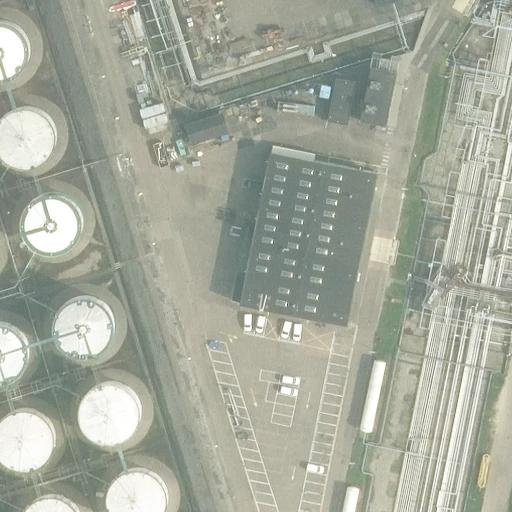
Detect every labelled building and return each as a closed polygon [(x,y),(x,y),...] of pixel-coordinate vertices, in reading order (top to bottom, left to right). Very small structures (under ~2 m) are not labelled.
[(332,0),(333,0),(375,0),(378,8),(404,0),(332,0)] [(30,55),(30,49),(30,43),(28,38),(26,33),(22,29),(18,25),(13,22),(8,20),(2,19),(0,19),(0,78),(2,78),(8,78),(13,76),(18,73),(22,69),(26,65),(28,60),(30,55)] [(360,122),(387,127),(397,74),(371,68),(360,122)] [(347,126),(356,83),(337,79),(328,122),(347,126)] [(55,142),(56,136),(55,131),(54,125),(51,121),(48,116),(43,113),(39,110),(33,108),(28,107),(23,108),(17,109),(12,111),(8,114),(4,118),(1,123),(0,125),(0,147),(1,149),(4,154),(8,158),(12,161),(17,163),(23,165),(28,165),(34,164),(39,162),(44,160),(48,156),(51,152),(54,147),(55,142)] [(223,115),(186,126),(192,147),(229,135),(223,115)] [(347,326),(377,175),(271,155),(248,275),(242,305),(347,326)] [(81,227),(81,221),(81,216),(79,211),(76,206),(73,201),(69,198),(64,195),(58,194),(53,193),(47,194),(42,195),(37,198),(33,201),(29,206),(27,211),(25,216),(24,221),(25,227),(27,232),(29,237),(33,241),(37,245),(42,247),(47,249),(53,250),(58,249),(64,248),(69,245),(73,241),(76,237),(79,232),(81,227)] [(113,330),(114,325),(113,319),(112,314),(109,309),(106,305),(102,301),(97,299),(92,297),(87,296),(81,296),(76,298),(71,300),(66,303),(63,307),(60,311),(58,317),(57,322),(57,327),(58,333),(60,338),(63,342),(66,346),(71,349),(76,352),(81,353),(86,353),(92,353),(97,351),(102,348),(106,344),(109,340),(112,335),(113,330)] [(27,357),(28,351),(27,346),(26,341),(23,336),(20,332),(16,328),(11,325),(6,324),(1,323),(0,322),(0,379),(1,380),(6,379),(11,377),(16,375),(20,371),(23,367),(26,362),(27,357)] [(308,350),(347,358),(349,346),(311,339),(308,350)] [(140,416),(141,410),(140,404),(139,399),(136,393),(132,389),(127,385),(122,383),(116,381),(110,381),(104,382),(99,384),(94,387),(89,391),(86,396),(84,401),(82,407),(82,413),(84,419),(86,424),(89,429),(94,433),(99,436),(104,438),(110,439),(116,439),(122,438),(127,435),(132,431),(136,427),(139,422),(140,416)] [(55,444),(55,438),(55,433),(53,427),(51,422),(47,418),(43,414),(38,411),(32,410),(27,409),(21,409),(16,410),(11,413),(6,416),(2,420),(0,423),(0,453),(2,457),(6,461),(10,464),(16,466),(21,468),(27,468),(32,467),(38,465),(43,463),(47,459),(50,455),(53,449),(55,444)] [(168,503),(169,497),(168,491),(167,486),(164,481),(161,476),(156,472),(151,470),(146,468),(140,467),(134,467),(128,468),(123,471),(118,474),(114,478),(111,483),(109,489),(108,494),(108,500),(109,506),(111,511),(165,511),(167,509),(168,503)] [(77,511),(76,508),(73,504),(68,501),(64,498),(58,496),(53,495),(47,495),(42,497),(37,499),(32,502),(29,506),(26,511),(25,511),(77,511)]
